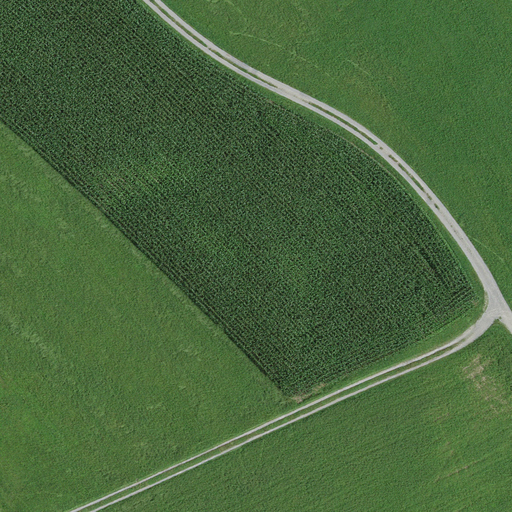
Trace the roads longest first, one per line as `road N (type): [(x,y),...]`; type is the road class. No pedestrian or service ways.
road 1 (track): [(150,0),(225,59),(384,149),(462,241),(511,325)]
road 2 (track): [(81,511),(464,341),(499,305)]
